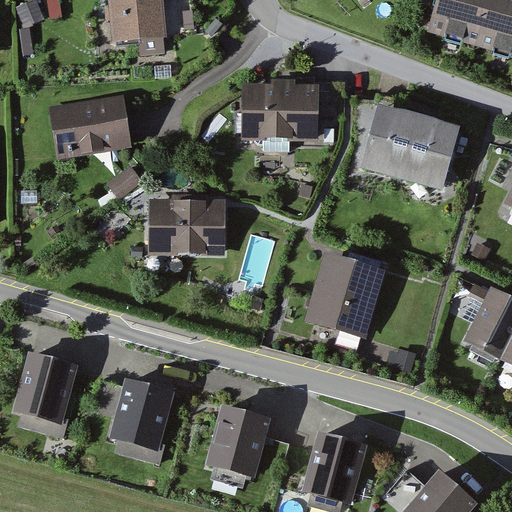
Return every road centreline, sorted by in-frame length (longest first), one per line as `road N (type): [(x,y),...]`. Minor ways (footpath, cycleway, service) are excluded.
road 1 (tertiary): [(0,294),(440,420),(511,463)]
road 2 (residential): [(511,108),(277,20),(259,0)]
